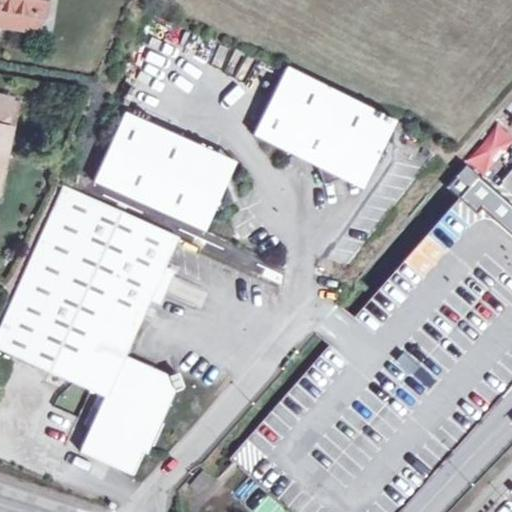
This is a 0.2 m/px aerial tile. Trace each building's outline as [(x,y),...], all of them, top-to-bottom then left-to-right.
[(0,0),(0,24),(30,29),(33,12),(41,13),(44,13),(45,0),(0,0)] [(41,13),(33,12),(30,29),(38,31),(41,13)] [(395,120),(288,66),(252,136),(313,166),(319,185),(339,179),(371,169),(395,120)] [(14,101),(0,97),(0,111),(11,115),(14,101)] [(0,158),(8,161),(14,131),(8,129),(11,115),(0,111),(0,158)] [(216,151),(127,112),(95,184),(206,232),(215,212),(235,203),(227,182),(216,151)] [(237,161),(216,151),(227,182),(237,161)] [(361,190),(371,169),(339,179),(361,190)] [(180,240),(66,189),(0,339),(0,350),(108,398),(85,454),(137,477),(152,444),(156,446),(179,391),(174,377),(129,358),(151,306),(158,309),(164,295),(157,292),(180,240)] [(181,374),(174,377),(179,391),(186,389),(181,374)] [(204,470),(190,485),(200,494),(214,480),(204,470)] [(288,511),(256,480),(242,495),(258,511),(288,511)]
